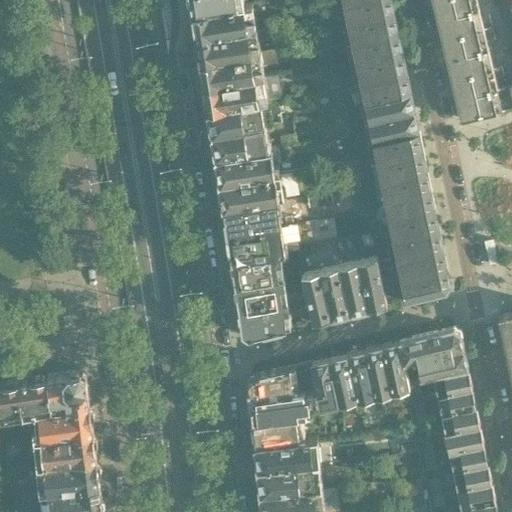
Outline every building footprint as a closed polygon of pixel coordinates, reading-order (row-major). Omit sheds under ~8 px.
[(243,0),(190,0),(193,12),(253,3),(253,1),(244,3),(243,0)] [(391,0),(350,0),(344,1),(349,21),(394,11),(391,0)] [(511,105),(511,0),(433,0),(461,118),(511,105)] [(253,3),(193,12),(197,36),(257,26),(253,3)] [(394,11),(349,21),(353,40),(398,30),(394,11)] [(257,26),(197,36),(201,60),(261,51),(257,26)] [(398,30),(353,40),(357,60),(402,51),(398,30)] [(261,51),(201,60),(205,84),(265,74),(261,51)] [(402,51),(357,60),(361,80),(406,70),(402,51)] [(406,70),(361,80),(365,99),(410,90),(406,70)] [(265,74),(205,84),(208,108),(269,98),(265,74)] [(337,76),(328,77),(330,88),(339,87),(337,76)] [(410,90),(365,99),(369,119),(415,109),(410,90)] [(272,122),(268,100),(269,100),(269,98),(208,108),(212,131),(265,123),(272,122)] [(415,109),(369,119),(373,139),(419,129),(415,109)] [(270,146),(265,123),(212,131),(216,155),(277,146),(276,145),(270,146)] [(419,129),(373,139),(377,158),(423,148),(419,129)] [(294,132),(280,134),(281,146),(296,144),(294,132)] [(357,157),(352,134),(343,136),(348,158),(357,157)] [(293,145),(279,148),(277,146),(216,155),(220,180),(280,171),(280,170),(297,168),(293,145)] [(423,148),(377,158),(382,178),(427,168),(423,148)] [(427,168),(382,178),(386,197),(431,187),(427,168)] [(296,169),(280,172),(280,171),(220,180),(223,206),(284,197),(286,194),(299,192),(296,169)] [(334,189),(360,185),(358,170),(331,175),(334,189)] [(431,187),(386,197),(390,217),(395,216),(435,208),(431,187)] [(284,197),(223,206),(227,231),(282,224),(279,208),(282,207),(280,199),(283,199),(284,197)] [(435,208),(395,216),(399,235),(439,228),(435,208)] [(282,224),(227,231),(231,258),(287,250),(286,240),(284,240),(282,224)] [(444,248),(439,228),(399,235),(403,253),(403,255),(444,248)] [(444,248),(403,255),(407,275),(431,271),(448,268),(444,248)] [(287,250),(231,258),(235,283),(283,275),(281,252),(287,251),(287,250)] [(412,296),(407,275),(403,255),(403,253),(379,259),(388,301),(412,296)] [(388,301),(379,259),(378,254),(359,258),(368,306),(388,301)] [(359,258),(339,263),(350,310),(368,306),(359,258)] [(339,263),(320,267),(331,315),(350,310),(339,263)] [(302,271),(308,296),(313,319),(331,315),(320,267),(302,271)] [(448,268),(431,271),(407,275),(412,296),(431,291),(446,287),(451,280),(448,268)] [(283,275),(235,283),(239,308),(287,299),(283,275)] [(313,319),(308,296),(287,299),(291,324),(313,319)] [(287,299),(239,308),(242,330),(248,334),(291,324),(287,299)] [(511,311),(498,314),(511,379),(511,311)] [(468,365),(461,330),(454,325),(399,338),(404,359),(414,357),(419,375),(433,372),(468,365)] [(407,377),(404,359),(399,338),(381,342),(391,390),(409,387),(407,377)] [(391,390),(381,342),(364,346),(374,394),(391,390)] [(374,394),(364,346),(347,351),(356,397),(374,394)] [(356,397),(347,351),(330,355),(339,401),(347,399),(356,397)] [(339,401),(330,355),(311,359),(317,386),(321,404),(330,402),(339,401)] [(317,386),(311,359),(252,373),(248,379),(250,394),(297,389),(317,386)] [(472,386),(468,365),(433,372),(434,375),(409,380),(412,394),(437,389),(437,393),(472,386)] [(71,368),(69,370),(49,373),(54,407),(91,404),(90,403),(86,371),(82,368),(80,368),(78,367),(71,368)] [(34,373),(31,376),(19,378),(23,411),(31,410),(54,407),(49,373),(45,374),(42,371),(34,373)] [(6,377),(3,380),(0,380),(0,412),(23,411),(19,378),(18,378),(14,376),(6,377)] [(472,386),(437,393),(441,411),(476,404),(472,386)] [(300,412),(297,389),(250,394),(253,418),(300,412)] [(423,401),(414,403),(417,416),(426,415),(423,401)] [(93,427),(92,418),(95,414),(94,407),(91,404),(54,407),(31,410),(33,422),(29,423),(30,435),(93,427)] [(476,404),(441,411),(445,430),(480,423),(476,404)] [(300,412),(253,418),(256,442),(302,437),(300,412)] [(426,415),(417,416),(420,430),(429,429),(426,415)] [(480,423),(445,430),(449,449),(484,442),(480,423)] [(93,427),(30,435),(34,461),(97,454),(95,445),(98,441),(97,434),(94,430),(93,427)] [(413,447),(410,429),(386,433),(389,450),(413,447)] [(336,459),(334,438),(320,439),(319,434),(302,437),(256,442),(258,467),(322,461),(336,459)] [(431,438),(422,440),(425,454),(434,452),(431,438)] [(484,442),(449,449),(453,468),(488,461),(484,442)] [(434,452),(425,454),(427,468),(437,466),(434,452)] [(97,454),(34,461),(37,487),(99,480),(99,472),(101,467),(100,461),(97,457),(97,454)] [(337,479),(336,459),(322,461),(258,467),(260,489),(324,484),(331,483),(331,480),(337,479)] [(488,461),(453,468),(457,487),(492,479),(488,461)] [(439,476),(429,478),(432,492),(442,490),(439,476)] [(425,500),(421,477),(407,479),(411,503),(425,500)] [(492,479),(457,487),(461,506),(496,498),(492,479)] [(99,480),(37,487),(39,511),(40,511),(102,506),(99,480)] [(324,484),(260,489),(263,511),(326,507),(324,484)] [(442,490),(432,492),(435,506),(444,504),(442,490)] [(498,511),(496,498),(461,506),(461,511),(498,511)]
